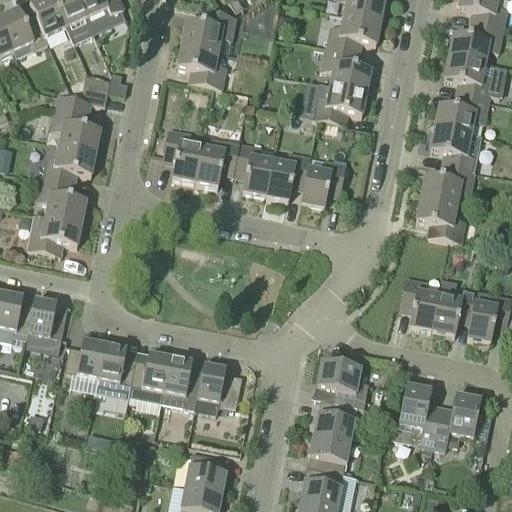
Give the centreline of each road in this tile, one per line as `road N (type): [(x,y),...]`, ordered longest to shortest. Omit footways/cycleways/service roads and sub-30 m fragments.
road 1 (residential): [(486,511),(508,401),(497,386),(481,373),(360,349),(320,313)]
road 2 (residential): [(374,254),(115,201)]
road 3 (residential): [(374,254),(421,0)]
road 4 (residential): [(286,361),(108,322),(96,294)]
road 5 (residential): [(115,201),(150,28),(142,0)]
road 6 (residential): [(257,511),(286,361)]
